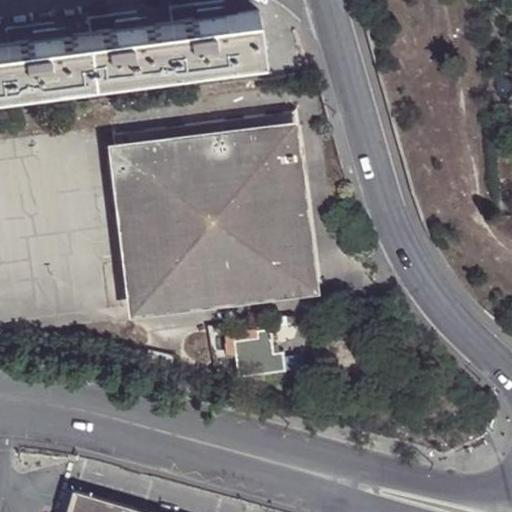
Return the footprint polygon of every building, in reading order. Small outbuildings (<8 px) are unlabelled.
[(199,10),(200,18),(226,14),(225,7),(199,10)] [(0,87),(261,54),(258,11),(226,14),(200,18),(173,20),(150,24),(117,29),(67,35),(35,39),(8,42),(0,43),(0,87)] [(116,21),(117,29),(150,24),(149,17),(116,21)] [(34,33),(35,39),(67,35),(67,27),(34,33)] [(121,197),(132,197),(128,155),(290,136),(297,173),(306,173),(299,109),(295,109),(295,111),(118,134),(117,131),(113,131),(121,197)] [(128,155),(132,197),(135,223),(144,303),(148,303),(149,298),(304,280),(305,284),(310,284),(301,196),(297,173),(290,136),(128,155)] [(236,341),(240,376),(287,371),(285,352),(277,352),(273,328),(255,330),(255,337),(236,341)] [(157,511),(74,488),(67,511),(157,511)]
